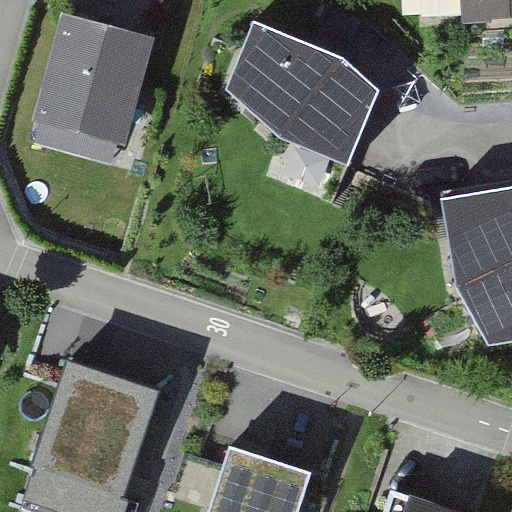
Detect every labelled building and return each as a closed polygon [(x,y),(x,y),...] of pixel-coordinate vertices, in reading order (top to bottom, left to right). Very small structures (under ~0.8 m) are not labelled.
[(511,0),(464,0),(466,14),(511,12),(511,0)] [(343,169),(372,92),(341,60),(248,21),(220,89),(275,141),(343,169)] [(143,46),(67,24),(38,123),(115,144),(143,46)] [(511,180),(438,192),(450,291),(484,347),(511,342),(511,180)] [(151,397),(62,368),(28,471),(116,501),(151,397)] [(304,511),(312,488),(229,461),(211,511),(304,511)] [(435,511),(388,495),(382,511),(435,511)]
